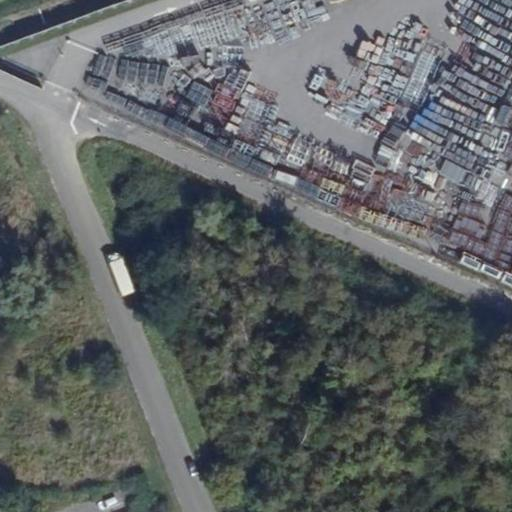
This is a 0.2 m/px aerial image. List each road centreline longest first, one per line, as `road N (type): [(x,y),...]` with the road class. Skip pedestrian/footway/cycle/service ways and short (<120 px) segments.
road 1 (unclassified): [(511,311),(26,94)]
road 2 (unclassified): [(194,511),(26,94)]
road 3 (unknown): [(404,0),(324,29),(219,42)]
